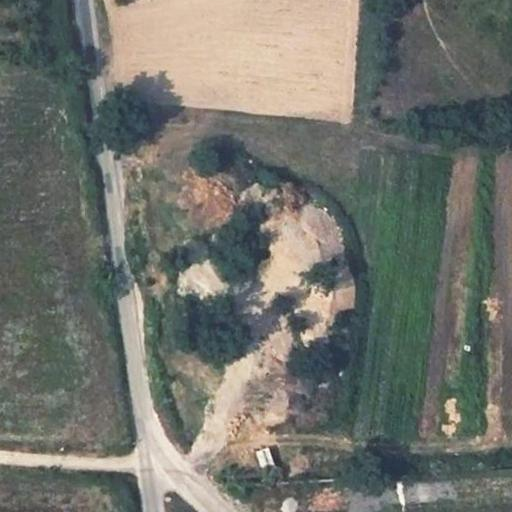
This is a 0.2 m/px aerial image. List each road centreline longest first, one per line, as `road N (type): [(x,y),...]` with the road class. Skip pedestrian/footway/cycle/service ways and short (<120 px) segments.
road 1 (residential): [(88,0),(147,448)]
road 2 (track): [(0,456),(150,466)]
